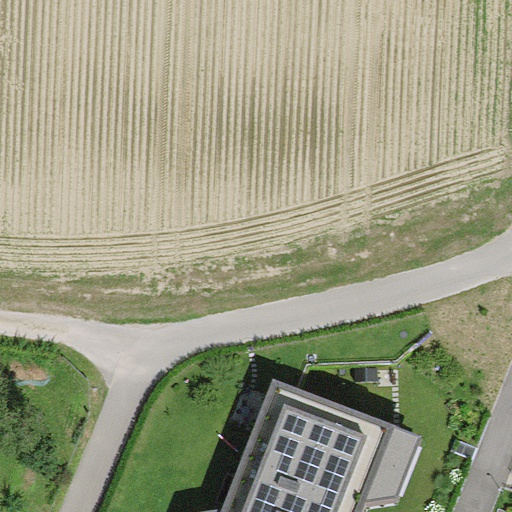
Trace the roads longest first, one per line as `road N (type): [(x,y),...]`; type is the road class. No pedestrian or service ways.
road 1 (track): [(511,250),(387,300),(226,324),(146,361),(107,430),(76,511)]
road 2 (track): [(146,361),(81,329),(0,321)]
